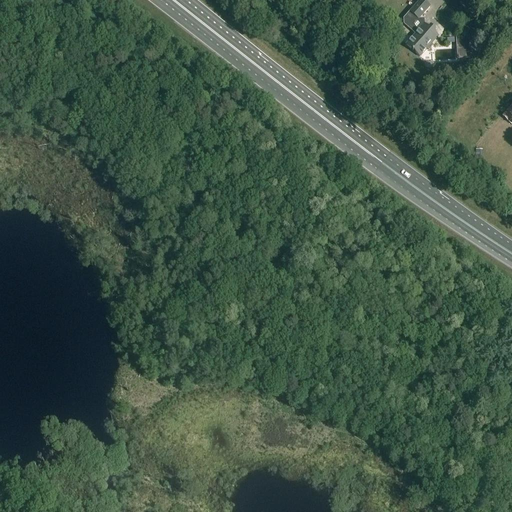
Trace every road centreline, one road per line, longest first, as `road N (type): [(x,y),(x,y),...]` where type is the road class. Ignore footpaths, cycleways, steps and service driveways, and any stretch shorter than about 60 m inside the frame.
road 1 (track): [(511,293),(367,198),(346,195),(76,0)]
road 2 (trunk): [(511,254),(173,0)]
